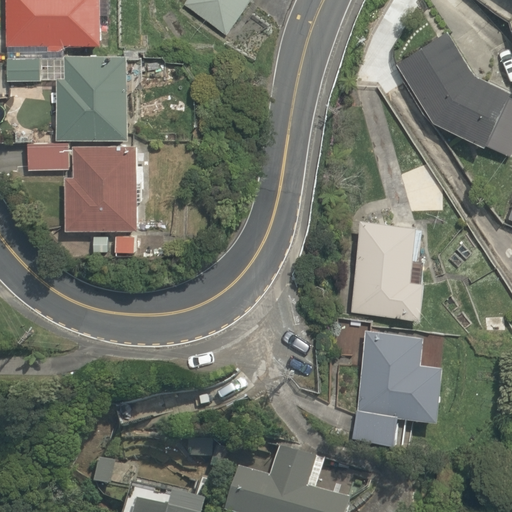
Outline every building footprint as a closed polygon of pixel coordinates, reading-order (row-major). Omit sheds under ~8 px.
[(119,0),(12,0),(11,53),(117,57),(119,0)] [(252,0),(182,0),(221,35),(252,0)] [(453,28),(395,68),(440,128),(511,159),(511,157),(511,96),(495,89),(496,89),(453,28)] [(146,64),(69,63),(68,147),(146,147),(146,64)] [(78,151),(32,147),(29,174),(76,178),(78,151)] [(79,188),(81,238),(156,235),(153,154),(85,156),(87,188),(79,188)] [(511,194),(505,192),(495,215),(511,222),(511,194)] [(425,286),(432,229),(372,221),(360,316),(436,325),(440,288),(425,286)] [(447,372),(449,338),(377,335),(371,453),(428,455),(429,431),(465,433),(468,373),(447,372)] [(130,452),(86,448),(83,485),(127,488),(130,452)] [(285,480),(253,470),(239,511),(332,511),(344,475),(292,459),(285,480)] [(227,511),(138,491),(136,511),(227,511)]
